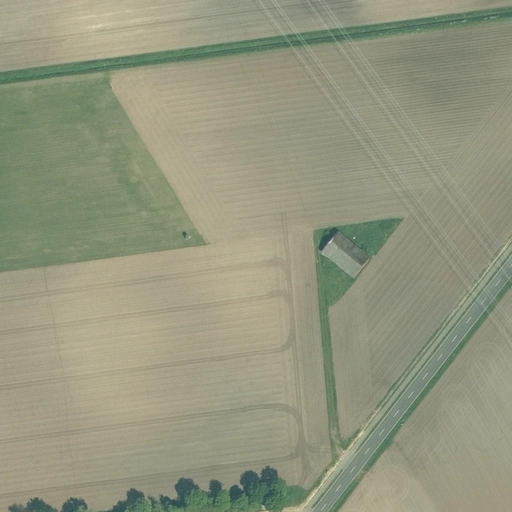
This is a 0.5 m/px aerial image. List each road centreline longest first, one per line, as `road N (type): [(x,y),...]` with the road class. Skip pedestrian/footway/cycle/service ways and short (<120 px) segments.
road 1 (tertiary): [(511,268),(322,511)]
road 2 (track): [(354,471),(334,443),(314,235)]
